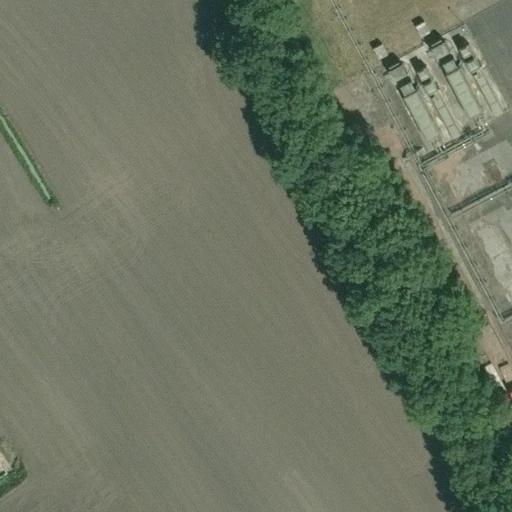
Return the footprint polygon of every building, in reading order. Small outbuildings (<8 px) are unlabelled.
[(444,41),(432,47),(438,56),(449,50),(444,41)] [(503,111),(467,44),(459,48),(494,115),(503,111)] [(483,109),(455,56),(441,64),(469,117),(483,109)] [(403,63),(390,69),(395,79),(408,72),(403,63)] [(461,133),(425,66),(417,71),(452,138),(461,133)] [(441,132),(413,79),(399,87),(427,140),(441,132)] [(470,148),(477,166),(491,161),(484,142),(470,148)] [(511,263),(511,210),(504,213),(506,224),(497,226),(499,237),(511,234),(511,248),(500,251),(496,266),(511,263)]
